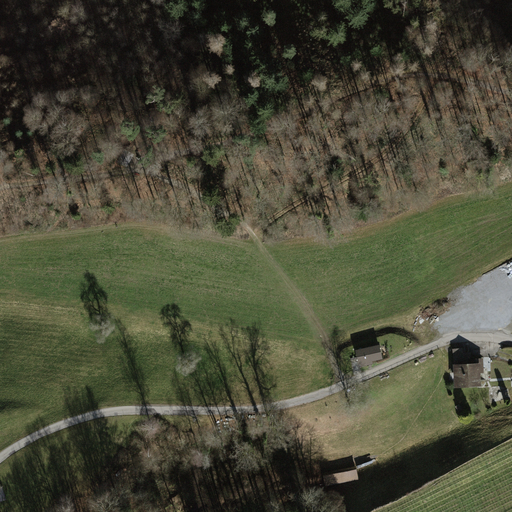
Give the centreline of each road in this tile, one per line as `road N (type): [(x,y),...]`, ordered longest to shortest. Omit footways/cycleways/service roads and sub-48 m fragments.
road 1 (unclassified): [(511,345),(447,342),(292,417),(99,417),(42,436),(0,464)]
road 2 (track): [(346,391),(326,326),(244,223)]
